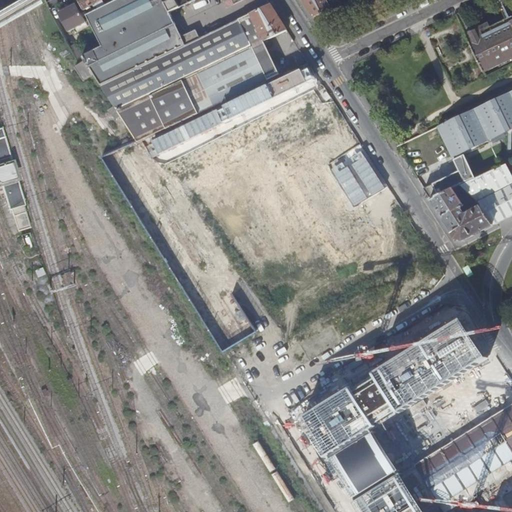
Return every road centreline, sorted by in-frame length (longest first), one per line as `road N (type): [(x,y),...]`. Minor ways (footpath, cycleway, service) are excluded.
road 1 (residential): [(323,59),(496,329)]
road 2 (unknown): [(334,430),(482,350),(496,329)]
road 3 (residential): [(323,59),(452,0)]
